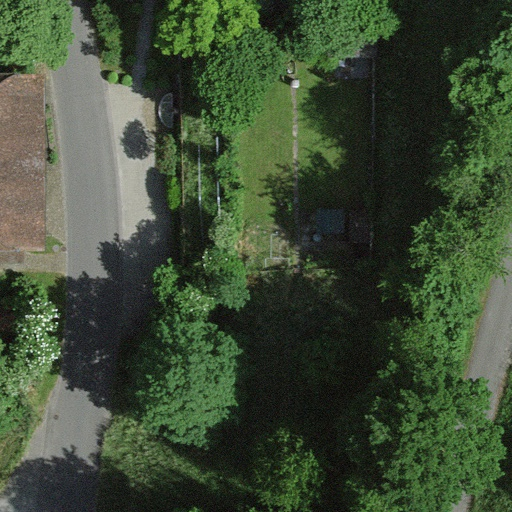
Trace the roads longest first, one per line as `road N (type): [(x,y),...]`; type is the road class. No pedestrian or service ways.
road 1 (tertiary): [(66,511),(93,239),(65,0)]
road 2 (unclassified): [(511,268),(445,511)]
